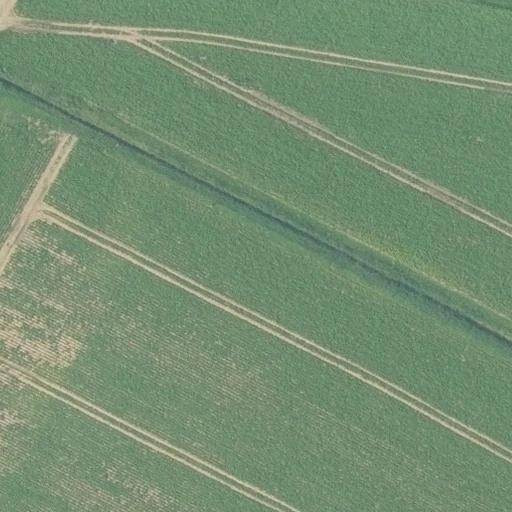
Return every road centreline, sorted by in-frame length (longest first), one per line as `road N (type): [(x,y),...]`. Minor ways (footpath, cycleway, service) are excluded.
road 1 (track): [(0,242),(18,210),(43,203),(511,448)]
road 2 (track): [(0,13),(198,27),(511,82)]
